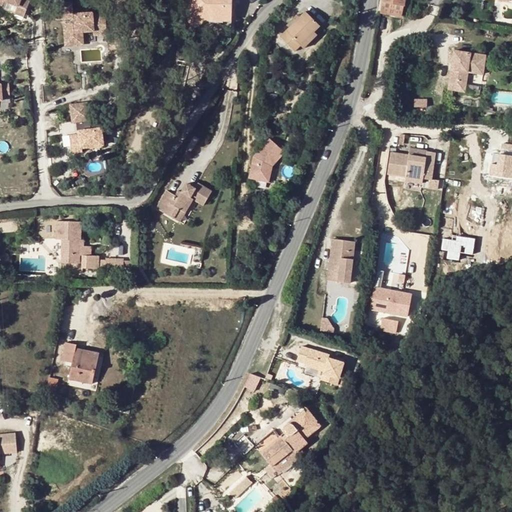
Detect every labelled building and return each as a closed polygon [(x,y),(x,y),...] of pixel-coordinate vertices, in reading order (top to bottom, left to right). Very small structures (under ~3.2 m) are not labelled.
[(0,0),(0,8),(2,9),(4,4),(17,9),(26,12),(29,5),(21,2),(21,0),(0,0)] [(71,0),(57,0),(54,0),(55,22),(63,21),(65,44),(77,43),(76,35),(82,35),(93,34),(93,38),(107,37),(105,18),(92,19),(92,16),(86,16),(84,19),(81,17),(73,17),(71,0)] [(231,20),(232,0),(189,0),(189,19),(190,21),(192,23),(193,24),(195,25),(197,25),(198,24),(200,24),(200,23),(201,21),(201,19),(201,13),(222,14),(222,20),(231,20)] [(381,14),(394,16),(401,17),(403,6),(383,3),(381,14)] [(26,12),(17,9),(14,17),(23,20),(26,12)] [(296,21),(280,37),(295,51),(301,45),(315,32),(321,26),(306,11),(300,17),(296,21)] [(315,32),(301,45),(304,49),(318,35),(315,32)] [(77,43),(65,44),(65,49),(83,47),(82,35),(76,35),(77,43)] [(486,56),(454,51),(449,80),(457,81),(456,91),(465,92),(468,73),(483,75),(486,56)] [(457,81),(449,80),(448,89),(456,91),(457,81)] [(0,103),(2,103),(1,98),(10,98),(8,87),(0,87),(0,103)] [(87,106),(70,108),(73,125),(90,122),(87,106)] [(79,137),(69,139),(72,155),(82,154),(82,151),(103,148),(101,131),(78,133),(79,137)] [(286,149),(269,137),(255,156),(253,179),(272,181),(274,165),(286,149)] [(501,154),(496,154),(495,164),(491,164),(490,175),(497,176),(497,182),(511,183),(511,144),(502,143),(501,154)] [(413,146),(412,152),(427,155),(428,149),(413,146)] [(412,152),(392,149),(389,171),(408,174),(424,176),(425,168),(427,155),(412,152)] [(425,168),(424,176),(432,177),(433,177),(437,150),(428,149),(427,155),(425,168)] [(433,177),(432,177),(430,186),(438,187),(439,178),(433,177)] [(156,210),(174,220),(178,211),(183,215),(192,201),(203,207),(211,192),(198,184),(194,191),(186,186),(180,194),(178,192),(175,197),(167,193),(156,210)] [(179,223),(183,215),(178,211),(174,220),(179,223)] [(55,215),(55,233),(61,233),(60,248),(79,249),(80,248),(80,238),(80,215),(55,215)] [(351,283),(355,246),(348,245),(349,236),(338,235),(335,261),(340,261),(340,265),(329,264),(328,281),(346,283),(351,283)] [(333,235),(329,264),(340,265),(340,261),(335,261),(338,235),(333,235)] [(356,237),(349,236),(348,245),(355,246),(356,237)] [(90,238),(80,238),(80,248),(81,248),(80,261),(97,261),(97,253),(97,248),(89,248),(90,238)] [(79,256),(79,249),(60,248),(60,256),(79,256)] [(104,251),(104,253),(104,262),(104,265),(122,266),(122,252),(104,251)] [(378,271),(371,312),(409,318),(413,295),(382,290),(384,273),(378,271)] [(384,320),(382,332),(398,334),(400,322),(384,320)] [(69,380),(86,384),(89,371),(95,373),(99,353),(76,348),(76,345),(66,343),(62,360),(73,363),(69,380)] [(329,356),(301,346),(296,360),(304,363),(304,365),(323,372),(320,380),(335,386),(343,363),(329,358),(329,356)] [(92,385),(95,373),(89,371),(86,384),(92,385)] [(59,380),(50,378),(47,393),(56,395),(59,380)] [(306,408),(288,423),(292,423),(295,425),(306,415),(311,421),(315,418),(306,408)] [(304,438),(320,425),(315,418),(311,421),(306,415),(295,425),(292,423),(288,423),(286,425),(284,427),(284,430),(284,433),(286,435),(282,437),(281,436),(261,452),(278,474),(298,458),(295,452),(307,442),(304,438)] [(0,458),(3,458),(2,454),(22,452),(20,433),(0,435),(1,440),(0,439),(0,458)]
